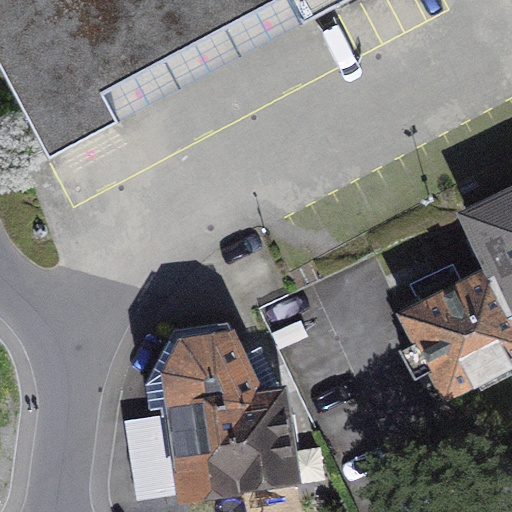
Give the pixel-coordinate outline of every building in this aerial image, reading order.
[(0,0),(0,69),(49,161),(119,124),(105,97),(287,0),(330,0),(336,9),(352,0),(0,0)] [(330,0),(287,0),(105,97),(119,124),(336,9),(330,0)] [(511,197),(467,219),(494,269),(511,304),(511,197)] [(511,304),(494,269),(405,316),(419,342),(402,351),(418,381),(435,372),(448,397),(511,363),(511,304)] [(175,414),(187,494),(241,487),(239,482),(292,476),(280,397),(264,397),(228,323),(174,331),(156,367),(165,417),(175,414)]
